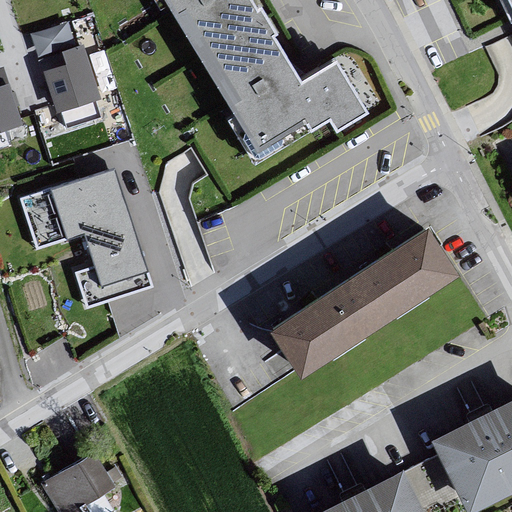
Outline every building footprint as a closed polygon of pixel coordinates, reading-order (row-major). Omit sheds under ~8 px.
[(168,0),(256,146),(304,118),(311,130),(330,119),(336,129),(365,111),(337,63),(301,84),(250,0),(168,0)] [(511,0),(501,0),(511,20),(511,21),(511,0)] [(65,62),(44,69),(57,110),(99,97),(83,43),(61,50),(65,62)] [(3,67),(0,67),(0,129),(21,122),(3,67)] [(115,166),(19,196),(36,249),(85,234),(95,267),(77,273),(88,307),(153,286),(115,166)] [(458,272),(426,223),(267,326),(299,374),(458,272)] [(511,398),(431,436),(467,511),(511,490),(511,398)] [(112,486),(90,451),(39,482),(57,511),(90,511),(84,503),(112,486)] [(420,511),(400,471),(315,511),(420,511)]
